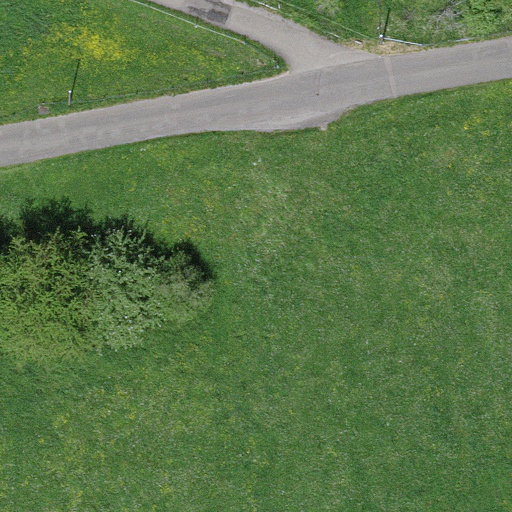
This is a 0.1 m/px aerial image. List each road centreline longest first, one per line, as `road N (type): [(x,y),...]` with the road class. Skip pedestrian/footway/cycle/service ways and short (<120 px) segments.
road 1 (residential): [(331,85),(0,146)]
road 2 (residential): [(511,58),(331,85)]
road 3 (residential): [(194,0),(273,27),(302,46),(331,85)]
